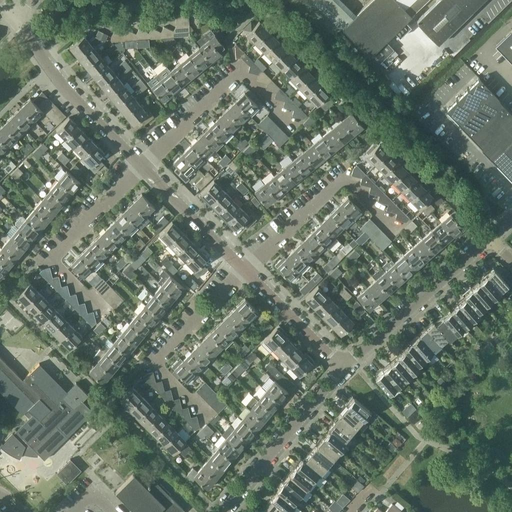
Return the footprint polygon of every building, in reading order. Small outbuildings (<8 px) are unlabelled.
[(370,0),(341,28),(377,65),(393,49),(384,41),(410,15),(426,0),(370,0)] [(437,0),(417,21),(438,43),(482,0),(437,0)] [(177,25),(173,31),(174,37),(190,36),(188,11),(176,12),(177,25)] [(246,34),(255,43),(268,31),(259,21),(246,34)] [(164,26),(161,32),(161,38),(174,37),(173,31),(164,26)] [(152,27),(148,33),(149,39),(161,38),(161,32),(152,27)] [(139,28),(136,34),(136,40),(149,39),(148,33),(139,28)] [(127,29),(123,35),(124,40),(136,40),(136,34),(127,29)] [(511,29),(511,30),(496,45),(511,61),(511,29)] [(124,40),(123,35),(115,30),(111,36),(112,41),(124,40)] [(255,43),(264,52),(277,39),(268,31),(255,43)] [(200,47),(199,47),(211,61),(214,58),(216,60),(223,55),(219,50),(224,46),(215,36),(210,40),(206,34),(196,42),(200,47)] [(70,47),(78,57),(92,45),(84,35),(70,47)] [(264,52),(272,61),(285,48),(277,39),(264,52)] [(235,58),(242,56),(245,53),(236,44),(233,47),(235,58)] [(78,57),(86,66),(100,55),(92,45),(78,57)] [(199,47),(189,56),(201,70),(211,61),(199,47)] [(272,61),(281,69),(294,57),(285,48),(272,61)] [(492,57),(501,66),(509,59),(500,49),(492,57)] [(403,75),(409,82),(437,59),(430,51),(403,75)] [(242,56),(251,65),(254,62),(245,53),(242,56)] [(86,66),(94,76),(108,64),(100,55),(86,66)] [(189,56),(180,63),(191,77),(201,70),(189,56)] [(281,69),(290,78),(303,66),(294,57),(281,69)] [(119,64),(122,68),(128,64),(124,60),(119,64)] [(249,71),(259,73),(262,70),(254,62),(251,65),(249,71)] [(180,63),(171,71),(182,85),(191,77),(180,63)] [(94,76),(102,86),(116,74),(108,64),(94,76)] [(128,64),(122,68),(126,72),(131,68),(128,64)] [(166,66),(157,74),(161,79),(172,93),(182,85),(171,71),(166,66)] [(290,78),(299,87),(312,74),(303,66),(290,78)] [(257,80),(267,82),(271,79),(262,70),(259,73),(257,80)] [(102,86),(109,95),(123,84),(116,74),(102,86)] [(299,87),(307,96),(320,83),(312,74),(299,87)] [(172,93),(161,79),(156,83),(152,78),(147,82),(151,87),(163,101),(172,93)] [(468,89),(480,102),(492,91),(479,78),(468,89)] [(135,83),(138,87),(144,83),(140,79),(135,83)] [(266,89),(276,91),(280,88),(271,79),(267,82),(266,89)] [(144,83),(138,87),(142,91),(147,87),(144,83)] [(320,83),(307,96),(316,105),(329,92),(320,83)] [(109,95),(117,105),(131,93),(123,84),(109,95)] [(275,98),(285,100),(288,97),(280,88),(276,91),(275,98)] [(468,89),(457,99),(470,112),(480,102),(468,89)] [(503,103),(492,91),(480,102),(470,112),(458,124),(470,136),(503,103)] [(33,101),(37,105),(46,96),(42,92),(33,101)] [(244,92),(235,101),(248,114),(257,105),(244,92)] [(117,105),(125,115),(139,103),(131,93),(117,105)] [(37,105),(41,109),(50,100),(46,96),(37,105)] [(283,106),(294,109),(297,106),(288,97),(285,100),(283,106)] [(30,98),(21,107),(33,120),(43,111),(45,113),(54,104),(50,100),(41,109),(37,105),(33,101),(30,98)] [(328,98),(324,102),(329,107),(333,103),(328,98)] [(457,99),(445,110),(458,124),(470,112),(457,99)] [(235,101),(226,110),(239,123),(248,114),(235,101)] [(329,107),(324,102),(320,106),(325,111),(329,107)] [(139,103),(125,115),(133,124),(140,119),(144,125),(154,116),(150,111),(147,113),(139,103)] [(511,117),(511,111),(503,103),(470,136),(481,148),(511,117)] [(45,113),(48,117),(58,108),(54,104),(45,113)] [(297,106),(294,109),(292,116),(303,118),(307,115),(297,106)] [(21,107),(12,116),(24,129),(33,120),(21,107)] [(48,117),(52,121),(62,112),(58,108),(48,117)] [(226,110),(217,118),(230,131),(239,123),(226,110)] [(57,125),(66,116),(62,112),(52,121),(57,125)] [(351,113),(342,121),(353,135),(363,127),(351,113)] [(262,128),(272,119),(267,115),(258,124),(262,128)] [(12,116),(3,125),(16,138),(24,129),(12,116)] [(310,116),(306,120),(311,124),(315,121),(310,116)] [(56,130),(65,139),(78,126),(69,117),(56,130)] [(511,117),(481,148),(493,159),(504,148),(511,140),(511,117)] [(217,118),(209,127),(222,140),(230,131),(217,118)] [(267,133),(276,124),(272,119),(262,128),(267,133)] [(311,124),(306,120),(303,123),(308,128),(311,124)] [(342,121),(332,128),(343,142),(353,135),(342,121)] [(271,137),(280,128),(276,124),(267,133),(271,137)] [(3,125),(0,127),(0,139),(7,146),(16,138),(3,125)] [(65,139),(74,148),(86,135),(78,126),(65,139)] [(209,127),(200,136),(212,149),(222,140),(209,127)] [(275,142),(285,133),(280,128),(271,137),(275,142)] [(332,128),(322,136),(334,150),(343,142),(332,128)] [(285,133),(275,142),(280,146),(289,137),(285,133)] [(74,148),(82,157),(95,144),(86,135),(74,148)] [(200,136),(191,144),(204,158),(212,149),(200,136)] [(322,136),(313,144),(324,158),(334,150),(322,136)] [(243,137),(240,141),(244,146),(248,142),(243,137)] [(244,146),(240,141),(236,144),(241,149),(244,146)] [(29,143),(25,147),(30,151),(33,148),(29,143)] [(43,143),(35,150),(32,154),(36,159),(48,148),(43,143)] [(367,155),(376,164),(388,152),(380,143),(367,155)] [(95,144),(82,157),(91,166),(89,168),(94,173),(103,164),(98,159),(104,153),(95,144)] [(191,144),(182,153),(195,167),(204,158),(191,144)] [(250,144),(247,148),(252,153),(255,149),(250,144)] [(313,144),(303,152),(314,166),(324,158),(313,144)] [(30,151),(25,147),(21,150),(26,155),(30,151)] [(252,153),(247,148),(243,151),(248,156),(252,153)] [(511,156),(504,148),(493,159),(511,179),(511,156)] [(57,157),(61,161),(66,156),(62,152),(57,157)] [(303,152),(293,160),(304,174),(314,166),(303,152)] [(376,164),(384,173),(397,160),(388,152),(376,164)] [(195,167),(182,153),(173,162),(177,167),(174,170),(185,182),(189,179),(186,175),(195,167)] [(226,155),(222,158),(227,163),(230,159),(226,155)] [(66,156),(61,161),(64,164),(69,159),(66,156)] [(227,163),(222,158),(218,162),(223,167),(227,163)] [(11,160),(7,164),(12,169),(16,165),(11,160)] [(293,160),(284,168),(295,182),(304,174),(293,160)] [(384,173),(393,182),(406,169),(397,160),(384,173)] [(233,161),(229,165),(234,170),(238,166),(233,161)] [(12,169),(7,164),(3,168),(8,173),(12,169)] [(234,170),(229,165),(225,169),(230,174),(234,170)] [(352,175),(362,178),(366,174),(357,165),(354,168),(352,175)] [(18,167),(14,171),(19,176),(23,172),(18,167)] [(284,168),(274,176),(285,190),(295,182),(284,168)] [(393,182),(402,191),(414,178),(406,169),(393,182)] [(19,176),(14,171),(10,175),(15,180),(19,176)] [(66,171),(58,180),(72,192),(80,182),(66,171)] [(208,172),(204,176),(209,181),(213,177),(208,172)] [(360,184),(370,187),(374,183),(366,174),(362,178),(360,184)] [(209,181),(204,176),(195,184),(200,189),(209,181)] [(274,176),(265,183),(276,197),(285,190),(274,176)] [(402,191),(410,200),(423,187),(414,178),(402,191)] [(58,180),(50,190),(64,201),(72,192),(58,180)] [(206,199),(209,202),(222,190),(213,180),(198,195),(204,201),(206,199)] [(236,187),(240,190),(245,186),(241,182),(236,187)] [(276,197),(265,183),(255,191),(266,205),(276,197)] [(369,193),(379,196),(383,192),(374,183),(370,187),(369,193)] [(245,186),(240,190),(243,194),(248,189),(245,186)] [(423,187),(410,200),(419,209),(432,196),(423,187)] [(50,190),(42,199),(56,211),(64,201),(50,190)] [(211,208),(216,213),(231,199),(222,190),(209,202),(213,206),(211,208)] [(378,202),(388,205),(392,201),(383,192),(379,196),(378,202)] [(141,194),(132,203),(144,216),(154,207),(141,194)] [(354,202),(348,196),(338,206),(351,218),(360,209),(364,205),(357,199),(354,202)] [(42,199),(34,209),(48,220),(56,211),(42,199)] [(223,217),(227,220),(240,207),(231,199),(216,213),(221,219),(223,217)] [(386,210),(397,213),(400,209),(392,201),(388,205),(386,210)] [(132,203),(123,212),(135,225),(144,216),(132,203)] [(429,203),(426,206),(431,211),(434,208),(429,203)] [(338,206),(329,215),(341,227),(351,218),(338,206)] [(431,211),(426,206),(422,210),(427,215),(431,211)] [(240,207),(227,220),(230,223),(228,226),(234,231),(242,223),(247,228),(256,219),(251,214),(249,217),(240,207)] [(34,209),(26,218),(40,230),(48,220),(34,209)] [(400,209),(397,213),(395,219),(406,222),(409,218),(400,209)] [(123,212),(114,221),(126,233),(135,225),(123,212)] [(450,214),(441,222),(453,236),(462,227),(450,214)] [(164,215),(154,226),(159,230),(169,220),(164,215)] [(329,215),(320,223),(333,236),(341,227),(329,215)] [(15,222),(15,225),(32,240),(40,230),(26,218),(23,216),(20,216),(15,222)] [(361,228),(365,232),(374,223),(370,219),(361,228)] [(412,220),(408,224),(413,229),(417,225),(412,220)] [(114,221),(105,230),(118,242),(126,233),(114,221)] [(159,235),(168,244),(181,231),(172,222),(159,235)] [(441,222),(431,230),(443,244),(453,236),(441,222)] [(320,223),(312,232),(324,244),(325,244),(329,249),(338,240),(333,236),(320,223)] [(365,232),(369,237),(379,227),(374,223),(365,232)] [(5,234),(10,237),(24,249),(32,240),(15,225),(13,224),(5,234)] [(413,229),(408,224),(405,228),(409,232),(413,229)] [(369,237),(373,241),(383,232),(379,227),(369,237)] [(105,230),(96,238),(109,251),(118,242),(105,230)] [(431,230),(422,238),(434,252),(443,244),(431,230)] [(168,244),(176,253),(189,240),(181,231),(168,244)] [(312,232),(303,240),(316,253),(324,244),(312,232)] [(387,236),(383,232),(373,241),(378,245),(387,236)] [(387,236),(378,245),(382,250),(391,241),(387,236)] [(24,249),(10,237),(2,247),(16,258),(24,249)] [(96,238),(88,247),(100,259),(109,251),(96,238)] [(422,238),(413,246),(425,260),(434,252),(422,238)] [(140,239),(137,242),(142,247),(145,244),(140,239)] [(176,253),(185,262),(198,249),(189,240),(176,253)] [(303,240),(294,249),(307,262),(316,253),(303,240)] [(142,247),(137,242),(133,246),(138,251),(142,247)] [(348,242),(344,246),(349,251),(353,247),(348,242)] [(147,246),(144,250),(149,254),(152,251),(147,246)] [(349,251),(344,246),(340,250),(345,255),(349,251)] [(413,246),(403,255),(415,269),(425,260),(413,246)] [(2,247),(0,249),(0,261),(8,268),(16,258),(2,247)] [(88,247),(79,255),(92,268),(100,259),(88,247)] [(198,249),(185,262),(194,271),(192,273),(197,278),(206,269),(201,264),(207,258),(198,249)] [(294,249),(285,258),(298,270),(307,262),(294,249)] [(355,249),(351,253),(356,258),(360,254),(355,249)] [(149,254),(144,250),(140,253),(145,258),(149,254)] [(356,258),(351,253),(348,256),(353,261),(356,258)] [(92,268),(79,255),(70,264),(83,277),(92,268)] [(403,255),(394,263),(406,277),(415,269),(403,255)] [(123,256),(119,260),(124,265),(128,261),(123,256)] [(161,261),(164,265),(169,260),(166,257),(161,261)] [(298,270),(285,258),(277,266),(289,279),(298,270)] [(124,265),(119,260),(115,264),(120,269),(124,265)] [(169,260),(164,265),(168,268),(173,264),(169,260)] [(330,260),(326,263),(331,268),(335,265),(330,260)] [(387,261),(381,267),(396,285),(406,277),(394,263),(391,260),(388,262),(387,261)] [(0,277),(8,268),(0,261),(0,277)] [(331,268),(326,263),(322,267),(327,272),(331,268)] [(130,264),(126,267),(131,272),(135,269),(130,264)] [(131,272),(126,267),(122,271),(127,276),(131,272)] [(337,267),(333,270),(338,276),(342,272),(337,267)] [(371,275),(375,280),(387,293),(396,285),(381,267),(371,275)] [(492,267),(485,274),(501,292),(509,285),(492,267)] [(39,273),(48,282),(52,278),(49,268),(43,269),(39,273)] [(162,277),(157,282),(161,285),(175,296),(177,293),(180,295),(185,289),(162,270),(159,274),(162,277)] [(338,276),(333,270),(329,274),(334,279),(338,276)] [(485,274),(477,280),(494,299),(501,292),(485,274)] [(48,282),(57,290),(61,286),(58,276),(52,278),(48,282)] [(317,282),(312,277),(308,281),(313,286),(317,282)] [(92,287),(96,291),(106,282),(101,278),(92,287)] [(375,280),(366,288),(378,301),(387,293),(375,280)] [(477,280),(470,287),(486,306),(494,299),(477,280)] [(299,289),(304,294),(313,286),(308,281),(299,289)] [(96,291),(101,295),(110,286),(106,282),(96,291)] [(16,296),(25,305),(38,292),(29,283),(16,296)] [(57,290),(65,299),(69,295),(67,285),(61,286),(57,290)] [(161,285),(153,294),(167,306),(175,296),(161,285)] [(101,295),(105,300),(114,291),(110,286),(101,295)] [(305,299),(313,308),(327,295),(317,286),(305,299)] [(464,295),(480,314),(479,312),(486,306),(470,287),(463,293),(464,295)] [(339,293),(343,297),(348,292),(344,288),(339,293)] [(378,301),(366,288),(356,296),(368,310),(378,301)] [(114,291),(105,300),(109,304),(119,295),(114,291)] [(145,304),(159,316),(167,306),(153,294),(149,291),(141,300),(145,304)] [(25,305),(34,313),(46,301),(38,292),(25,305)] [(348,292),(343,297),(346,300),(352,296),(348,292)] [(65,299),(74,308),(78,304),(75,294),(69,295),(65,299)] [(119,295),(109,304),(114,309),(123,300),(119,295)] [(313,308),(322,316),(335,303),(327,295),(313,308)] [(464,295),(456,302),(473,320),(480,314),(464,295)] [(244,299),(235,308),(247,320),(256,311),(244,299)] [(34,313),(43,322),(55,310),(46,301),(34,313)] [(351,306),(360,316),(365,311),(356,301),(351,306)] [(456,302),(449,308),(465,327),(473,320),(456,302)] [(74,308),(83,317),(87,313),(84,303),(78,304),(74,308)] [(322,316),(331,325),(344,312),(335,303),(322,316)] [(145,304),(137,314),(151,325),(159,316),(145,304)] [(235,308),(226,316),(239,329),(247,320),(235,308)] [(449,308),(441,315),(458,334),(465,327),(449,308)] [(43,322),(51,331),(64,318),(55,310),(43,322)] [(87,313),(83,317),(92,326),(96,322),(93,312),(87,313)] [(344,312),(331,325),(340,334),(353,321),(344,312)] [(137,314),(129,323),(143,335),(151,325),(137,314)] [(432,320),(448,338),(450,340),(458,334),(441,315),(434,321),(432,320)] [(226,316),(217,325),(230,338),(239,329),(226,316)] [(51,331),(60,340),(73,327),(64,318),(51,331)] [(257,330),(262,335),(273,325),(268,320),(257,330)] [(432,320),(424,326),(441,345),(448,338),(432,320)] [(100,322),(97,326),(102,331),(106,327),(100,322)] [(129,323),(121,333),(135,345),(143,335),(129,323)] [(217,325),(208,334),(221,347),(230,338),(217,325)] [(262,340),(271,349),(284,337),(281,333),(283,331),(278,327),(279,326),(277,325),(262,340)] [(102,331),(97,326),(93,330),(98,335),(102,331)] [(424,326),(417,333),(433,351),(441,345),(424,326)] [(73,327),(60,340),(69,349),(82,336),(73,327)] [(121,333),(113,342),(127,354),(135,345),(121,333)] [(417,333),(409,340),(426,358),(433,351),(417,333)] [(208,334),(199,343),(212,355),(221,347),(208,334)] [(271,349),(280,358),(293,345),(284,337),(271,349)] [(83,339),(80,343),(84,348),(88,344),(83,339)] [(108,339),(100,348),(119,364),(121,366),(126,359),(124,357),(127,354),(113,342),(108,339)] [(404,348),(403,348),(419,367),(420,367),(418,365),(426,358),(409,340),(402,346),(404,348)] [(84,348),(80,343),(76,347),(81,351),(84,348)] [(199,343),(191,351),(203,364),(212,355),(199,343)] [(245,344),(241,348),(246,352),(249,349),(245,344)] [(280,358),(289,367),(302,354),(293,345),(280,358)] [(97,361),(97,362),(111,373),(119,364),(100,348),(93,357),(97,361)] [(246,352),(241,348),(237,351),(242,356),(246,352)] [(403,348),(396,355),(412,373),(419,367),(403,348)] [(191,351),(182,360),(194,373),(203,364),(191,351)] [(251,351),(248,355),(253,360),(257,356),(251,351)] [(302,354),(289,367),(298,376),(310,363),(302,354)] [(253,360),(248,355),(244,358),(249,364),(253,360)] [(396,355),(389,361),(405,380),(412,373),(396,355)] [(0,357),(0,391),(22,413),(23,412),(28,417),(15,430),(0,444),(0,445),(9,453),(20,457),(23,451),(31,453),(31,455),(38,457),(38,453),(43,459),(92,411),(82,401),(88,395),(76,382),(67,392),(38,363),(22,379),(0,357)] [(194,373),(182,360),(173,369),(185,382),(194,373)] [(227,361),(223,365),(228,370),(232,366),(227,361)] [(389,361),(381,368),(397,386),(405,380),(389,361)] [(111,373),(97,362),(89,371),(103,383),(111,373)] [(263,367),(267,371),(272,366),(268,362),(263,367)] [(228,370),(223,365),(219,369),(225,374),(228,370)] [(270,374),(276,380),(281,374),(272,366),(267,371),(270,374)] [(397,386),(381,368),(373,374),(389,393),(397,386)] [(234,369),(231,372),(235,377),(239,374),(234,369)] [(142,377),(151,386),(154,383),(152,372),(146,373),(142,377)] [(235,377),(231,372),(227,376),(232,381),(235,377)] [(281,374),(276,380),(288,390),(293,385),(281,374)] [(151,386),(159,395),(163,391),(161,381),(154,383),(151,386)] [(272,381),(264,390),(278,402),(286,392),(272,381)] [(194,391),(199,396),(208,386),(203,382),(194,391)] [(199,396),(203,400),(212,391),(208,386),(199,396)] [(119,400),(128,409),(141,396),(132,387),(119,400)] [(159,395),(168,404),(172,400),(169,389),(163,391),(159,395)] [(264,390),(256,400),(270,411),(278,402),(264,390)] [(203,400),(208,405),(217,395),(212,391),(203,400)] [(208,405),(212,409),(221,400),(217,395),(208,405)] [(352,395),(345,403),(364,419),(371,411),(352,395)] [(128,409),(137,418),(149,405),(141,396),(128,409)] [(249,409),(263,421),(270,411),(256,400),(252,396),(245,405),(249,409)] [(168,404),(177,413),(181,409),(178,399),(172,400),(168,404)] [(221,400),(212,409),(216,413),(226,404),(221,400)] [(345,403),(339,411),(358,427),(364,419),(345,403)] [(137,418),(145,427),(158,414),(149,405),(137,418)] [(177,413),(186,421),(189,418),(187,407),(181,409),(177,413)] [(249,409),(241,418),(254,430),(263,421),(249,409)] [(339,411),(332,419),(351,435),(358,427),(339,411)] [(145,427),(154,435),(167,423),(158,414),(145,427)] [(189,418),(186,421),(195,431),(198,427),(196,416),(189,418)] [(241,418),(233,428),(246,440),(254,430),(241,418)] [(326,426),(328,428),(345,442),(351,435),(332,419),(326,426)] [(154,435),(163,444),(176,431),(167,423),(154,435)] [(208,437),(213,431),(206,424),(200,431),(205,436),(205,435),(208,437)] [(233,428),(225,438),(224,438),(238,449),(246,440),(233,428)] [(328,428),(321,436),(340,451),(347,444),(345,442),(328,428)] [(176,431),(163,444),(172,453),(185,441),(176,431)] [(217,447),(216,448),(230,459),(238,449),(224,438),(225,438),(221,435),(214,444),(217,447)] [(321,436),(315,443),(334,459),(340,451),(321,436)] [(315,443),(308,451),(327,467),(334,459),(315,443)] [(187,444),(183,447),(188,452),(192,449),(187,444)] [(188,452),(183,447),(179,451),(184,456),(188,452)] [(216,448),(209,457),(222,468),(230,459),(216,448)] [(300,457),(321,475),(327,467),(308,451),(302,458),(300,457)] [(209,457),(200,467),(214,478),(222,468),(209,457)] [(300,457),(294,465),(312,481),(314,483),(321,475),(300,457)] [(55,473),(66,484),(80,470),(69,459),(55,473)] [(294,465),(287,472),(306,488),(312,481),(294,465)] [(214,478),(200,467),(197,471),(193,467),(186,475),(192,480),(194,478),(206,488),(214,478)] [(287,472),(281,480),(300,496),(306,501),(312,494),(306,488),(287,472)] [(182,511),(185,510),(151,477),(143,484),(133,474),(115,492),(135,511),(182,511)] [(277,489),(276,489),(295,505),(296,505),(294,503),(300,496),(281,480),(275,487),(277,489)] [(276,489),(270,497),(287,511),(289,511),(295,505),(276,489)] [(343,507),(349,500),(342,494),(336,501),(343,507)] [(287,511),(270,497),(263,505),(271,511),(287,511)] [(334,500),(328,507),(330,509),(333,511),(337,511),(343,507),(334,500)]
